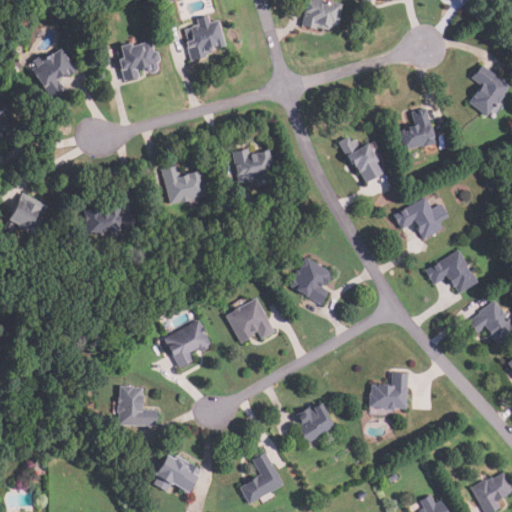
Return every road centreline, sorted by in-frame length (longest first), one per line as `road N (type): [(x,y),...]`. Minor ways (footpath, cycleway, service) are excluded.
road 1 (residential): [(260,0),(284,91),(336,210),(398,312),(511,443)]
road 2 (residential): [(391,300),(382,316),(266,392),(206,419)]
road 3 (residential): [(284,91),(94,137)]
road 4 (residential): [(428,47),(284,91)]
